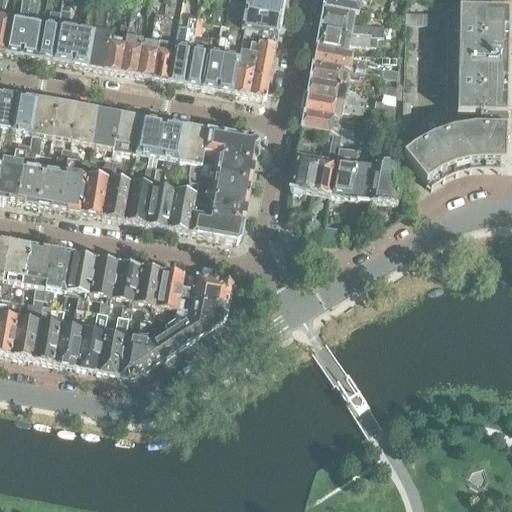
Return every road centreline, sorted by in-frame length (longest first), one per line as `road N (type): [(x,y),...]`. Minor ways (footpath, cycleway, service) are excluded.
road 1 (residential): [(297,314),(143,412),(0,391)]
road 2 (residential): [(278,128),(0,80)]
road 3 (residential): [(0,225),(257,270)]
road 4 (residential): [(511,208),(457,220),(297,314)]
road 5 (residential): [(257,270),(278,128)]
road 6 (residential): [(278,128),(305,0)]
